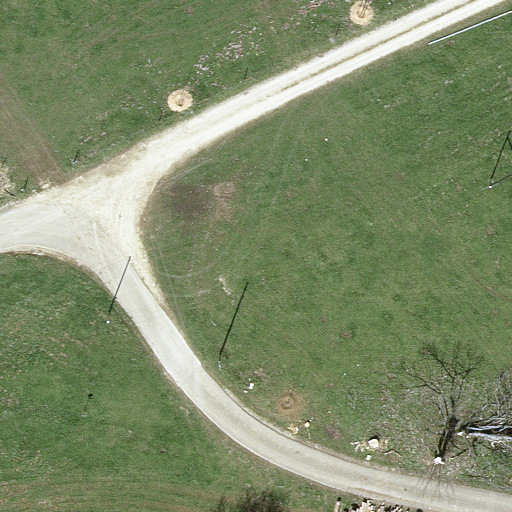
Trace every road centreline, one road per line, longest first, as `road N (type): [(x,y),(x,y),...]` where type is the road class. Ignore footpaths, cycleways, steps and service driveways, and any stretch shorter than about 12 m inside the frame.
road 1 (track): [(74,195),(211,389),(257,431),(315,461),(511,510)]
road 2 (track): [(0,230),(472,0)]
